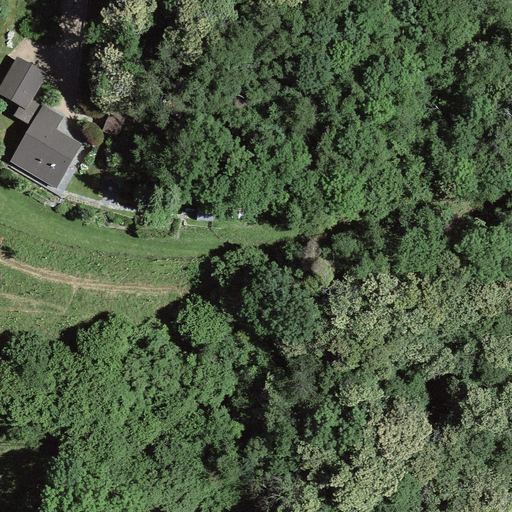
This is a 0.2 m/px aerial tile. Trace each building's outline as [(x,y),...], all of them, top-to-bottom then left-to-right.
[(45,74),(16,57),(0,85),(0,95),(19,105),(24,108),(30,99),(45,74)] [(192,102),(179,91),(166,105),(179,117),(192,102)] [(12,116),(30,126),(42,106),(30,99),(24,108),(19,105),(12,116)] [(62,118),(42,106),(30,126),(10,161),(55,188),(80,144),(55,130),(62,118)] [(126,116),(110,110),(101,131),(117,138),(126,116)]
